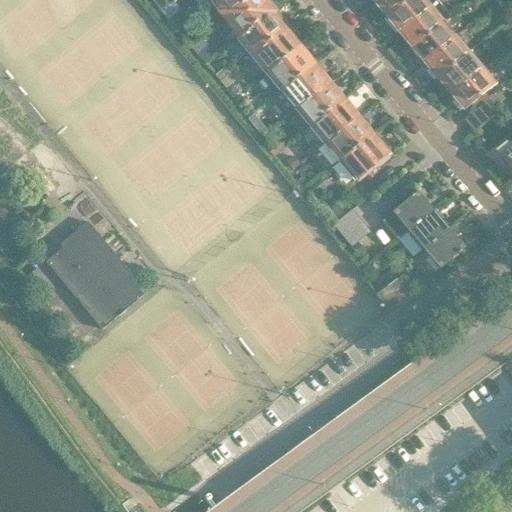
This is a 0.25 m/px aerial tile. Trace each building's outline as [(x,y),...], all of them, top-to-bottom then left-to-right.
[(169,4),(165,0),(150,0),(167,20),(179,10),(172,1),(169,4)] [(210,0),(209,1),(223,19),(240,5),(248,5),(254,0),(210,0)] [(254,0),(248,5),(240,5),(223,19),(237,36),(254,22),(262,22),(271,15),(270,14),(273,11),(271,9),(272,6),(267,0),(264,0),(263,0),(254,0)] [(375,0),(373,2),(386,18),(407,0),(375,0)] [(423,0),(407,0),(386,18),(399,33),(430,7),(423,0)] [(430,7),(399,33),(412,48),(443,23),(430,7)] [(273,18),(271,15),(262,22),(254,22),(237,36),(235,38),(250,56),(269,40),(278,41),(286,34),(285,32),(285,30),(283,29),(283,26),(278,20),(276,20),(275,18),(273,18)] [(443,23),(412,48),(424,64),(455,38),(443,23)] [(288,35),(286,34),(278,41),(269,40),(250,56),(264,74),(284,59),(293,59),(302,52),(299,49),(300,47),(297,47),(298,44),(293,38),(290,38),(290,36),(288,35)] [(455,38),(424,64),(437,79),(468,53),(455,38)] [(302,52),(293,59),(284,59),(264,74),(279,92),(298,76),(307,76),(315,69),(314,67),(314,65),(312,64),(313,61),(308,55),(305,55),(304,53),(303,53),(302,52)] [(468,53),(437,79),(450,94),(481,68),(468,53)] [(235,80),(229,73),(224,66),(214,75),(225,88),(235,80)] [(481,68),(450,94),(463,110),(493,84),(481,68)] [(317,71),(315,69),(307,76),(298,76),(279,92),(295,111),(328,84),(329,82),(327,82),(327,79),(322,73),(319,73),(319,71),(317,71)] [(332,88),(328,84),(295,111),(308,127),(327,111),(336,110),(344,103),(343,102),(343,100),(341,99),(342,96),(337,91),(334,91),(334,88),(332,88)] [(499,92),(489,100),(496,107),(505,99),(499,92)] [(473,130),(494,114),(498,110),(496,107),(489,100),(485,103),(465,119),(473,130)] [(346,106),(344,103),(336,110),(327,111),(308,127),(322,145),(342,129),(350,128),(359,121),(358,119),(358,118),(356,117),(356,114),(351,108),(348,108),(348,106),(346,106)] [(253,114),(248,119),(261,135),(266,131),(253,114)] [(359,121),(350,128),(342,129),(322,145),(337,162),(356,146),(365,146),(374,139),(372,137),(372,135),(371,135),(370,135),(371,132),(366,126),(363,126),(363,123),(361,123),(359,121)] [(511,137),(498,149),(511,165),(511,172),(510,174),(511,175),(511,137)] [(276,139),(266,148),(273,156),(283,148),(276,139)] [(356,146),(337,162),(354,182),(375,164),(378,167),(388,159),(386,156),(387,155),(385,152),(385,149),(381,143),(378,143),(377,143),(377,141),(375,141),(374,139),(365,146),(356,146)] [(292,158),(286,162),(292,169),(298,165),(292,158)] [(302,191),(308,198),(323,185),(317,178),(302,191)] [(392,213),(407,231),(433,210),(417,191),(392,213)] [(351,248),(370,232),(351,210),(332,226),(351,248)] [(433,210),(407,231),(423,250),(448,228),(433,210)] [(0,251),(2,254),(11,246),(3,237),(6,235),(9,238),(12,235),(10,232),(14,228),(0,211),(0,251)] [(132,276),(87,222),(59,245),(62,248),(45,262),(101,330),(143,295),(129,279),(132,276)] [(464,248),(448,228),(423,250),(439,269),(464,248)] [(53,288),(37,269),(25,279),(41,298),(53,288)] [(411,299),(396,280),(386,287),(400,307),(411,299)] [(386,287),(375,295),(390,315),(400,307),(386,287)]
